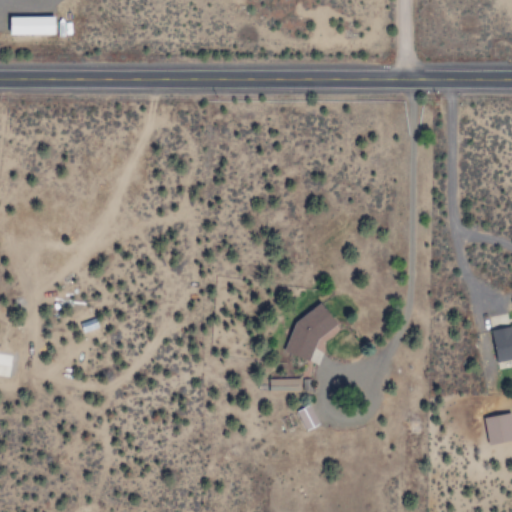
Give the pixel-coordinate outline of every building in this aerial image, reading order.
[(57,16),(12,17),(13,35),(57,34),(57,16)] [(328,314),(304,305),(285,354),(310,363),(328,314)] [(495,363),(511,360),(511,328),(491,331),(495,363)] [(301,378),(270,378),(270,392),(301,391),(301,378)] [(293,413),(304,432),(317,425),(306,405),(293,413)] [(485,445),(511,443),(511,429),(511,416),(483,418),(485,445)]
